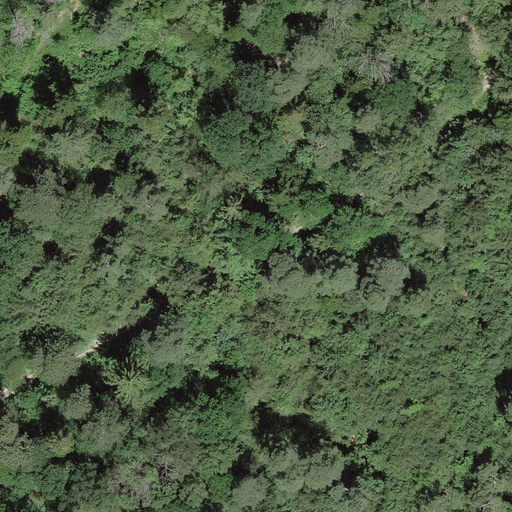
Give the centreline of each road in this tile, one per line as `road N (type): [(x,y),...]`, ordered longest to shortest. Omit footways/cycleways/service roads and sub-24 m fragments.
road 1 (track): [(511,50),(390,177),(0,396)]
road 2 (track): [(0,107),(80,0)]
